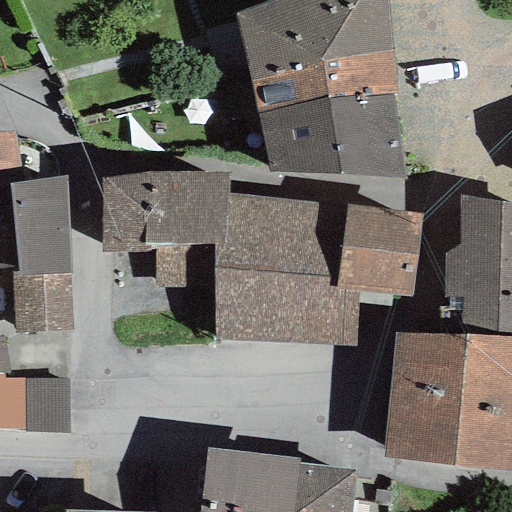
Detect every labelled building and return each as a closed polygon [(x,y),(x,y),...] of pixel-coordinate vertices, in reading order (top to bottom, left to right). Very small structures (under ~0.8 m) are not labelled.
[(271,0),(235,14),(249,82),(324,62),(392,51),(386,0),(271,0)] [(324,62),(249,82),(257,115),(327,98),(391,94),(397,94),(392,51),(324,62)] [(391,94),(327,98),(339,175),(403,178),(391,94)] [(339,175),(327,98),(257,115),(267,173),(339,175)] [(14,132),(0,132),(0,210),(11,209),(8,184),(21,183),(14,132)] [(144,173),(101,180),(100,252),(156,250),(154,288),(214,289),(213,245),(224,245),(226,195),(227,173),(144,173)] [(21,183),(8,184),(11,209),(18,266),(19,272),(12,273),(15,333),(72,332),(70,275),(64,176),(21,183)] [(346,206),(226,195),(224,245),(213,245),(214,289),(214,342),(355,349),(358,290),(335,289),(346,206)] [(511,204),(459,195),(458,245),(444,253),(442,297),(462,300),(459,337),(511,339),(511,204)] [(420,214),(346,206),(335,289),(358,290),(411,296),(420,214)] [(0,268),(18,266),(11,209),(0,210),(0,268)] [(511,339),(459,337),(393,333),(383,456),(511,470),(511,339)] [(66,380),(0,380),(0,429),(22,430),(22,434),(68,434),(66,380)] [(297,460),(205,449),(197,511),(289,511),(296,465),(297,460)] [(349,511),(354,472),(296,465),(289,511),(349,511)]
